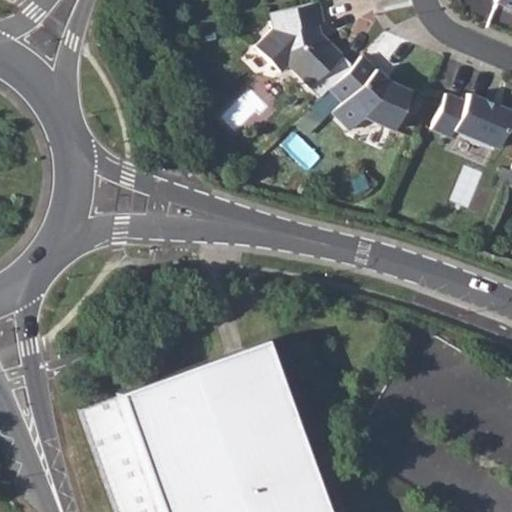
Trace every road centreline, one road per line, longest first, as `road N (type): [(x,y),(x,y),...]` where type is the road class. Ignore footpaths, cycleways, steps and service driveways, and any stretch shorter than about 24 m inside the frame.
road 1 (residential): [(198,215),(364,254),(511,302)]
road 2 (residential): [(57,249),(91,225),(123,216),(198,215)]
road 3 (residential): [(198,215),(126,188),(71,145)]
road 4 (secondary): [(27,410),(15,349),(25,285)]
